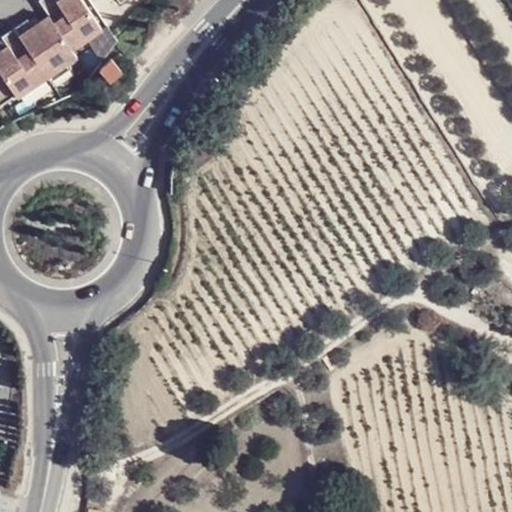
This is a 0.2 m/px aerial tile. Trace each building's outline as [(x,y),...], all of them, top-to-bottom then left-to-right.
[(37,0),(35,2),(45,17),(68,51),(98,31),(76,0),(57,0),(53,3),(51,0),(37,0)] [(24,20),(10,29),(43,78),(46,84),(67,70),(64,65),(73,58),(68,51),(45,17),(29,28),(24,20)] [(0,79),(11,96),(12,98),(43,78),(10,29),(0,36),(0,40),(5,46),(0,49),(0,79)] [(108,80),(119,72),(112,61),(100,69),(108,80)] [(0,103),(11,96),(0,79),(0,103)]
